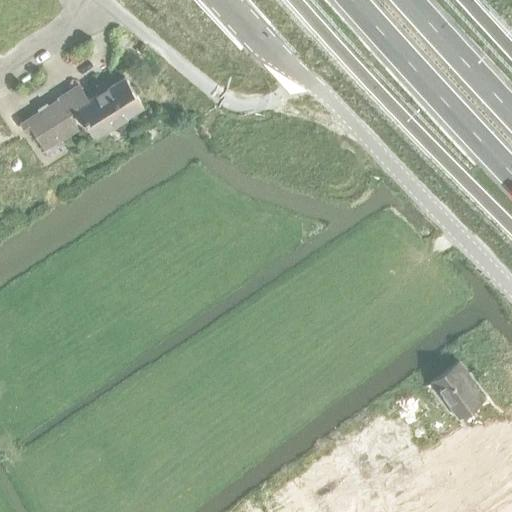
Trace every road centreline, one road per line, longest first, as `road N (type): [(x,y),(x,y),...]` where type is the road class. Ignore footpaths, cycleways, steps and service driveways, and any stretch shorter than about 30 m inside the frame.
road 1 (unclassified): [(219,94),(511,396)]
road 2 (trunk): [(296,0),(511,228)]
road 3 (trunk): [(355,0),(511,169)]
road 4 (trunk): [(511,111),(409,0)]
road 5 (unclassified): [(219,94),(102,0)]
